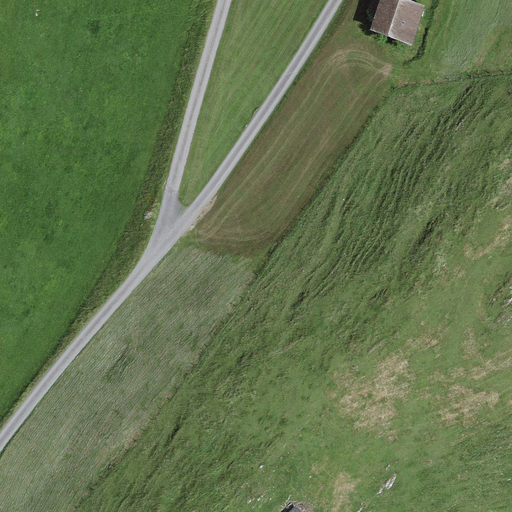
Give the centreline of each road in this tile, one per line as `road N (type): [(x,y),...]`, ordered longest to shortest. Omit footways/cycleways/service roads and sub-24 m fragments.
road 1 (track): [(338,0),(199,213),(163,242),(0,452)]
road 2 (track): [(221,0),(163,242)]
